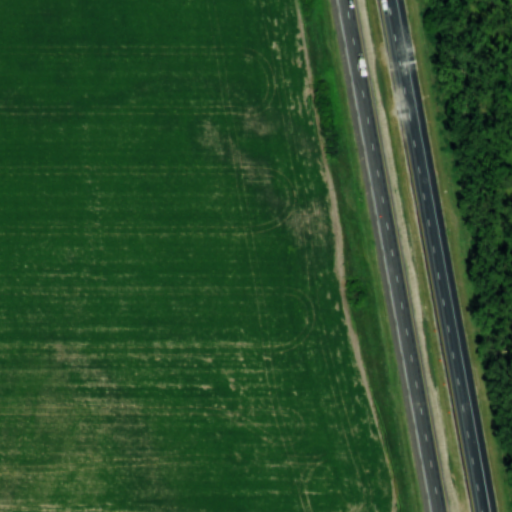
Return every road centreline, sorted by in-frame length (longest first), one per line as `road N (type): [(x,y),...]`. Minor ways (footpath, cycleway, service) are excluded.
road 1 (trunk): [(484,511),(389,0)]
road 2 (trunk): [(344,0),(439,511)]
